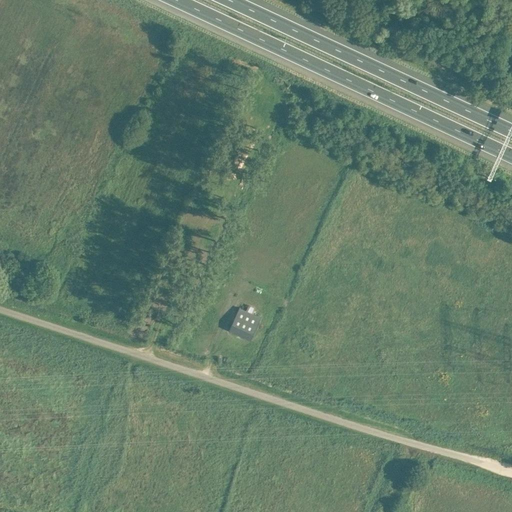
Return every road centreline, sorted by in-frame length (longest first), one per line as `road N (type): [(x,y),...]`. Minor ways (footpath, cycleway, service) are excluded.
road 1 (unclassified): [(414,443),(0,309)]
road 2 (motorway): [(177,0),(511,154)]
road 3 (motorway): [(511,129),(232,0)]
road 4 (track): [(511,99),(303,0)]
